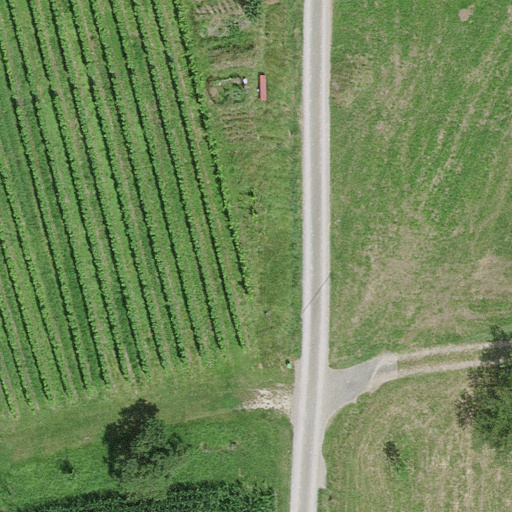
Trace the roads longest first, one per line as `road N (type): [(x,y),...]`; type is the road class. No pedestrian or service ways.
road 1 (residential): [(302,511),(305,0)]
road 2 (track): [(511,365),(305,376)]
